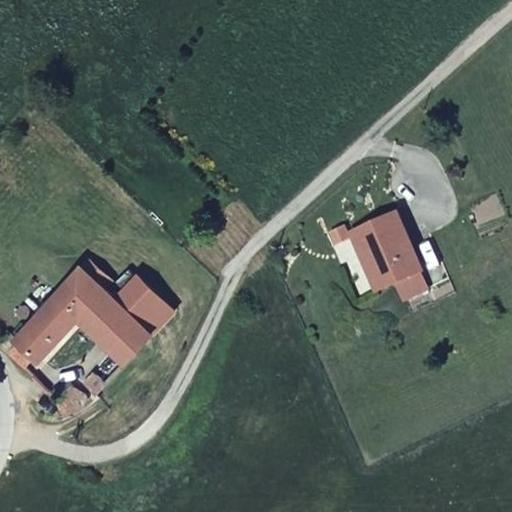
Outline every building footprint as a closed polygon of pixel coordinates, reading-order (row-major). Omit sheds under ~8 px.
[(385,217),(341,240),(355,269),(365,265),(379,291),(389,286),(397,301),(421,287),(385,217)] [(365,265),(355,269),(369,297),(379,291),(365,265)] [(22,329),(14,343),(37,359),(44,350),(58,360),(84,330),(102,343),(121,357),(147,318),(79,269),(29,332),(22,329)] [(121,357),(102,343),(87,360),(108,377),(121,357)] [(74,385),(81,401),(98,389),(86,374),(74,385)]
